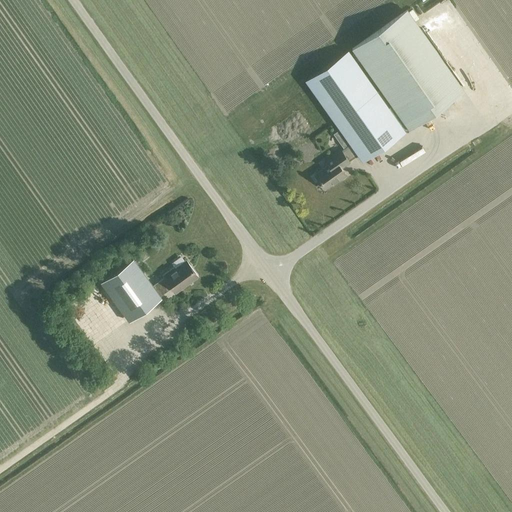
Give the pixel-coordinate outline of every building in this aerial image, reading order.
[(351,143),(359,154),(363,160),(462,90),(407,11),(354,48),(382,87),(376,91),(348,52),(307,81),(351,143)] [(359,154),(351,143),(341,150),(325,160),(329,165),(315,174),(316,176),(317,176),(324,186),(324,187),(325,188),(338,179),(339,180),(346,175),(341,168),(349,162),(349,161),(359,154)] [(160,298),(159,296),(152,286),(133,260),(103,282),(130,319),(160,298)] [(165,277),(152,286),(159,296),(169,288),(171,286),(176,292),(185,285),(197,276),(190,266),(189,266),(186,261),(176,269),(175,268),(165,276),(165,277)] [(225,280),(224,267),(213,267),(214,281),(225,280)]
